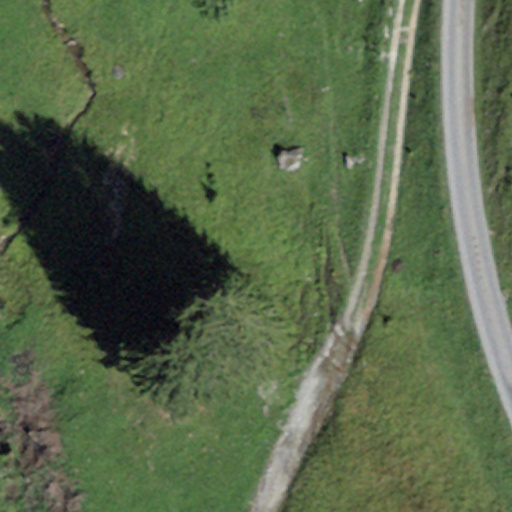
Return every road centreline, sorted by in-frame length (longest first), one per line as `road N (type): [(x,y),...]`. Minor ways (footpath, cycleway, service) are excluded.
road 1 (residential): [(511,372),(469,192),(464,0)]
road 2 (track): [(364,302),(411,0)]
road 3 (track): [(267,511),(364,302)]
